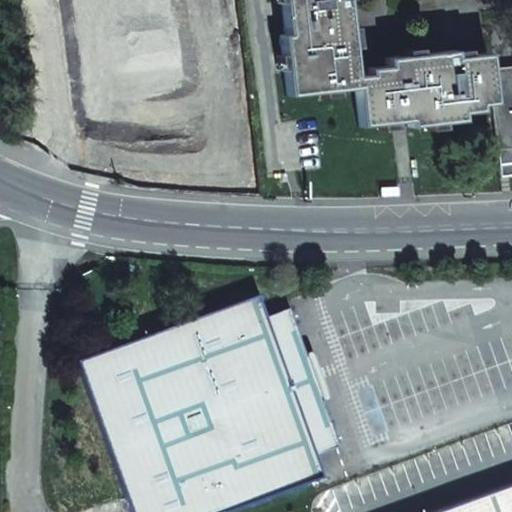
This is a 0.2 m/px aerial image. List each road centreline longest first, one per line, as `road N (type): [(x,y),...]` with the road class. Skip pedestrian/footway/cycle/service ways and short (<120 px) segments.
road 1 (tertiary): [(511,229),(260,227),(109,215),(0,184)]
road 2 (unknown): [(41,198),(64,111),(58,0)]
